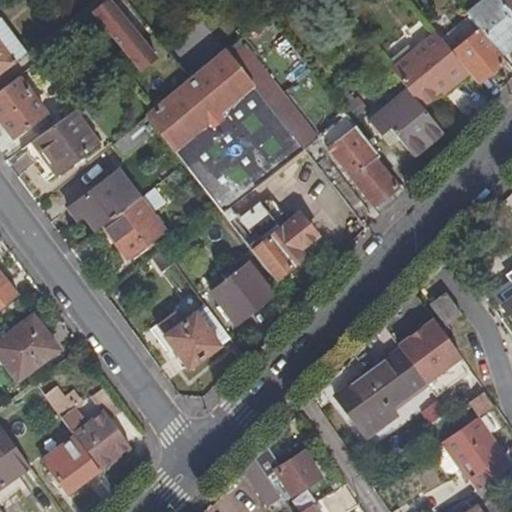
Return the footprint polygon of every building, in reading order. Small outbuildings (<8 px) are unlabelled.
[(157,58),(108,0),(92,13),(141,71),(157,58)] [(481,32),(501,57),(511,47),(511,14),(500,0),(487,0),(468,16),(481,32)] [(511,0),(500,0),(511,14),(511,0)] [(0,72),(26,53),(0,20),(0,19),(0,72)] [(506,63),(501,57),(481,32),(453,55),(470,76),(478,86),(506,63)] [(408,94),(421,109),(448,87),(452,91),(470,76),(453,55),(437,36),(392,74),(408,94)] [(223,216),(248,195),(199,131),(229,106),(278,169),(304,148),(264,98),(228,52),(214,64),(192,82),(156,111),(147,119),(223,216)] [(214,64),(207,55),(185,73),(192,82),(214,64)] [(18,78),(0,92),(0,121),(13,138),(45,115),(18,78)] [(264,98),(304,148),(317,138),(277,86),(264,98)] [(414,159),(443,136),(421,109),(408,94),(371,125),(382,138),(391,131),(414,159)] [(94,97),(32,143),(58,178),(99,147),(79,119),(100,104),(94,97)] [(199,131),(248,195),(278,169),(229,106),(199,131)] [(379,156),(356,126),(331,146),(335,153),(334,154),(352,177),(351,178),(375,206),(397,188),(375,160),(379,156)] [(136,127),(112,147),(123,160),(147,140),(136,127)] [(84,217),(96,233),(103,228),(139,200),(118,173),(68,211),(77,222),(84,217)] [(151,188),(139,197),(150,212),(163,203),(151,188)] [(139,200),(103,228),(128,260),(164,232),(139,200)] [(251,240),(245,244),(275,282),(304,259),(299,253),(316,238),(298,216),(278,232),(257,207),(238,223),(251,240)] [(173,263),(164,251),(151,260),(161,273),(173,263)] [(249,266),(213,294),(237,326),(274,296),(249,266)] [(0,273),(0,310),(19,296),(0,273)] [(511,288),(511,297),(499,307),(511,324),(511,274),(506,279),(511,288)] [(461,314),(446,293),(431,304),(446,325),(461,314)] [(231,339),(208,308),(198,316),(197,315),(185,323),(178,315),(159,328),(160,331),(155,334),(160,342),(166,338),(189,370),(231,339)] [(447,345),(440,334),(426,313),(408,325),(429,357),(447,345)] [(33,317),(0,341),(0,359),(17,382),(59,352),(33,317)] [(339,402),(364,437),(391,418),(386,410),(400,401),(404,406),(413,399),(410,394),(421,383),(398,353),(363,379),(365,382),(339,402)] [(474,418),(491,406),(474,383),(457,394),(474,418)] [(44,397),(74,440),(98,472),(130,449),(104,414),(84,428),(72,411),(67,414),(61,406),(60,399),(54,390),(44,397)] [(427,424),(441,414),(432,402),(418,412),(427,424)] [(511,471),(476,422),(453,438),(440,446),(457,472),(459,470),(476,494),(485,489),(511,471)] [(0,430),(0,489),(16,479),(28,470),(0,430)] [(98,472),(74,440),(43,462),(67,494),(98,472)] [(299,455),(273,473),(289,497),(315,479),(299,455)] [(253,461),(241,473),(254,492),(268,484),(264,479),(253,461)] [(264,479),(268,484),(281,504),(289,497),(273,473),(264,479)] [(351,511),(356,508),(343,486),(312,504),(316,511),(351,511)] [(499,511),(485,489),(476,494),(449,511),(499,511)]
